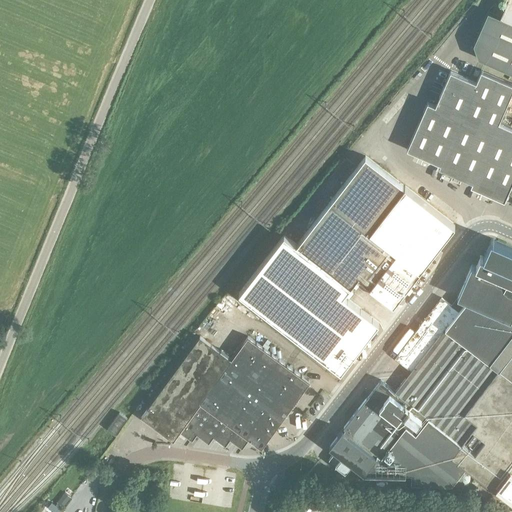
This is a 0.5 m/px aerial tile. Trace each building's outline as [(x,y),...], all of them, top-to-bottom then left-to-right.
[(511,0),(506,0),(499,16),(511,21),(511,0)] [(476,39),(474,44),(479,58),(511,72),(511,21),(499,16),(488,11),(479,33),(477,32),(474,39),(476,39)] [(430,53),(437,58),(445,47),(438,42),(430,53)] [(451,70),(435,105),(461,116),(476,81),(451,70)] [(441,163),(439,167),(448,171),(454,174),(473,182),(499,121),(511,91),(511,83),(481,70),(476,81),(461,116),(441,163)] [(428,102),(407,149),(425,157),(431,159),(441,163),(461,116),(435,105),(428,102)] [(473,182),(471,185),(480,189),(479,191),(485,194),(486,192),(505,200),(511,183),(511,127),(499,121),(473,182)] [(366,156),(296,245),(350,287),(358,276),(370,286),(396,252),(369,231),(405,186),(366,156)] [(405,186),(369,231),(396,252),(370,286),(371,286),(393,303),(394,304),(420,270),(433,253),(455,225),(429,205),(405,186)] [(284,235),(239,293),(240,293),(341,372),(379,322),(344,295),(350,287),(296,245),(284,235)] [(453,306),(442,297),(396,357),(412,370),(396,391),(381,379),(329,446),(335,451),(329,459),(345,472),(352,463),(364,473),(365,472),(411,473),(411,484),(451,485),(466,468),(497,492),(511,472),(511,319),(511,317),(511,247),(491,238),(483,256),(480,255),(476,265),(472,264),(457,296),(467,300),(461,308),(455,304),(453,306)] [(217,306),(232,313),(236,304),(221,297),(217,306)] [(215,329),(211,326),(217,317),(208,310),(195,326),(209,337),(215,329)] [(200,335),(141,416),(162,431),(167,423),(179,432),(180,431),(201,403),(231,359),(200,335)] [(201,403),(180,431),(192,440),(197,434),(209,443),(213,436),(225,445),(230,439),(242,448),(249,438),(262,447),(310,381),(248,336),(231,359),(201,403)] [(108,428),(115,434),(127,418),(120,412),(108,428)] [(179,432),(167,423),(162,431),(174,439),(179,432)] [(61,497),(57,502),(63,507),(67,502),(61,497)] [(52,502),(48,507),(54,511),(61,511),(62,510),(52,502)] [(402,505),(399,511),(412,511),(415,508),(408,505),(404,503),(403,503),(402,505)]
